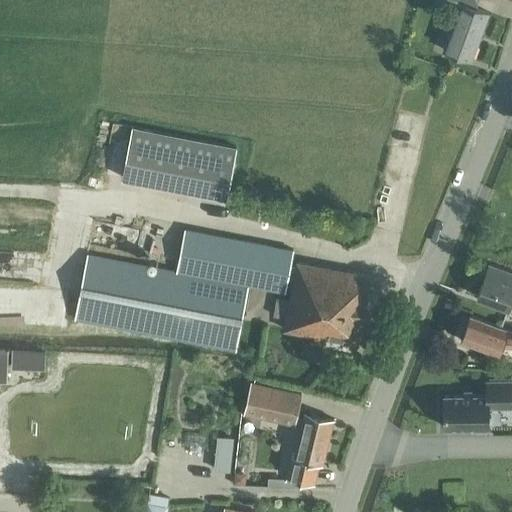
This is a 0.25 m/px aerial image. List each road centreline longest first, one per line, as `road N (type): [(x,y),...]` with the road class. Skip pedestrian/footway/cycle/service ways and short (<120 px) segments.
road 1 (tertiary): [(347,511),(414,328),(418,289),(511,65)]
road 2 (track): [(0,191),(173,214),(324,252),(418,289)]
